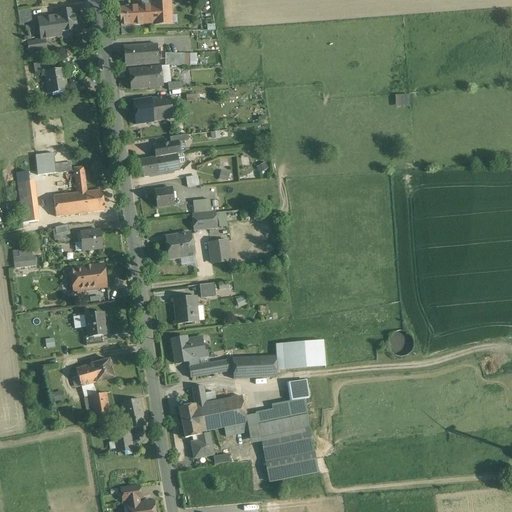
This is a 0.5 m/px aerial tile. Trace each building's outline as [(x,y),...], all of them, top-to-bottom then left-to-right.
[(170,1),(153,2),(153,5),(154,23),(154,24),(171,23),(170,1)] [(153,5),(119,7),(121,25),(154,23),(153,5)] [(30,9),(17,11),(19,23),(32,22),(30,9)] [(74,9),(57,11),(58,15),(38,18),(41,39),(61,36),(61,32),(72,31),(77,30),(77,29),(74,9)] [(72,31),(61,32),(61,36),(61,39),(73,37),(72,31)] [(37,40),(28,41),(29,51),(46,49),(45,42),(38,43),(37,40)] [(159,43),(122,46),(124,66),(161,63),(159,43)] [(184,53),(165,52),(165,65),(184,65),(184,64),(184,53)] [(46,62),(34,64),(36,75),(45,73),(44,73),(48,72),(46,62)] [(160,67),(130,69),(132,88),(162,86),(160,67)] [(48,72),(44,73),(45,73),(48,95),(67,92),(63,70),(48,72)] [(181,81),(166,82),(167,89),(182,88),(181,81)] [(410,95),(394,95),(395,107),(410,106),(410,95)] [(171,96),(151,99),(154,122),(174,119),(171,96)] [(151,99),(133,101),(136,124),(154,122),(151,99)] [(187,135),(170,137),(171,143),(178,142),(178,143),(188,141),(187,135)] [(171,143),(154,146),(154,148),(153,150),(153,154),(156,156),(156,157),(176,153),(176,154),(180,153),(178,143),(178,142),(171,143)] [(51,153),(35,156),(36,166),(53,164),(51,153)] [(156,157),(140,160),(143,177),(180,171),(178,163),(184,162),(183,154),(182,154),(177,155),(176,154),(176,153),(156,157)] [(53,164),(36,166),(37,176),(72,171),(71,162),(53,164)] [(83,167),(73,169),(76,194),(77,194),(86,193),(83,167)] [(28,171),(16,173),(17,183),(29,182),(28,171)] [(229,181),(230,173),(221,171),(220,179),(229,181)] [(199,175),(186,177),(188,187),(200,185),(199,175)] [(29,182),(17,183),(19,202),(35,200),(33,181),(29,182)] [(166,190),(155,191),(157,207),(174,205),(172,189),(166,189),(166,190)] [(86,193),(77,194),(79,214),(104,211),(101,191),(86,193)] [(76,194),(53,196),(55,217),(79,214),(77,194),(76,194)] [(35,200),(19,202),(20,211),(21,223),(38,221),(35,200)] [(19,202),(4,203),(5,213),(20,211),(19,202)] [(215,213),(192,216),(194,230),(216,228),(215,213)] [(68,225),(55,228),(56,235),(69,232),(68,225)] [(100,231),(80,233),(81,243),(76,244),(75,245),(75,250),(77,251),(102,249),(100,231)] [(69,232),(56,235),(58,243),(71,241),(69,232)] [(190,233),(165,237),(169,260),(193,256),(190,233)] [(226,241),(209,243),(212,264),(229,261),(226,241)] [(29,248),(17,250),(18,258),(30,256),(29,248)] [(17,250),(10,251),(12,269),(20,268),(18,258),(17,250)] [(30,256),(18,258),(20,268),(36,266),(34,256),(30,256)] [(103,265),(88,267),(90,290),(106,288),(103,265)] [(88,267),(70,270),(73,292),(90,290),(88,267)] [(214,284),(199,285),(200,299),(215,297),(214,284)] [(236,299),(239,307),(248,304),(244,296),(236,299)] [(195,298),(174,300),(176,324),(195,322),(201,321),(203,319),(202,309),(200,307),(196,307),(195,298)] [(103,313),(84,316),(87,337),(87,338),(103,336),(105,335),(103,313)] [(406,333),(399,331),(393,334),(388,339),(387,346),(390,352),(395,357),(402,358),(408,355),(412,350),(414,343),(411,337),(406,333)] [(103,336),(87,338),(87,337),(84,337),(85,346),(104,343),(103,336)] [(200,338),(200,339),(199,339),(199,338),(183,341),(182,338),(171,340),(175,364),(188,362),(189,367),(199,366),(197,358),(207,357),(205,346),(202,346),(200,338)] [(322,341),(275,345),(277,370),(325,367),(322,341)] [(275,356),(232,358),(232,360),(233,371),(233,380),(276,377),(275,356)] [(108,360),(90,365),(95,383),(113,378),(108,360)] [(189,367),(188,367),(190,378),(233,371),(232,360),(199,366),(189,367)] [(90,365),(75,370),(80,387),(95,383),(90,365)] [(293,405),(272,410),(274,421),(306,414),(302,381),(290,383),(293,405)] [(203,386),(191,389),(194,405),(195,406),(206,404),(203,386)] [(105,394),(83,399),(86,417),(109,412),(105,394)] [(206,404),(195,406),(200,433),(223,428),(246,423),(245,417),(241,397),(206,404)] [(140,400),(122,403),(127,430),(145,426),(140,400)] [(194,405),(178,408),(184,439),(197,436),(201,435),(200,435),(200,433),(195,406),(194,405)] [(272,410),(255,413),(255,415),(257,424),(274,421),(272,410)] [(255,415),(245,417),(246,423),(248,433),(250,442),(260,441),(257,424),(255,415)] [(307,415),(257,426),(260,441),(268,482),(318,472),(307,415)] [(246,423),(223,428),(225,438),(248,433),(246,423)] [(129,432),(114,435),(117,454),(133,451),(129,432)] [(200,435),(201,435),(197,436),(198,442),(191,443),(194,459),(212,455),(208,434),(200,435)] [(227,455),(213,457),(214,465),(229,463),(227,455)] [(138,486),(121,489),(122,502),(128,501),(137,500),(140,499),(138,486)] [(142,505),(138,505),(137,500),(128,501),(129,511),(153,511),(153,503),(149,503),(147,502),(144,502),(142,505)]
